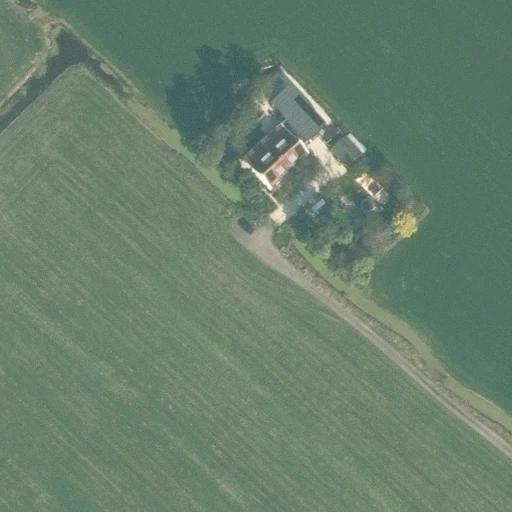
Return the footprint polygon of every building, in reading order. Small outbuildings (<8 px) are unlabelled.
[(292,84),(283,76),(275,84),(284,93),(292,84)] [(278,101),(269,92),(262,100),(270,108),(278,101)] [(289,127),(297,119),(281,104),(274,112),(289,127)] [(340,131),(320,111),(304,126),(324,146),(340,131)] [(252,173),(269,191),(307,156),(281,128),(241,163),(251,173),(252,173)] [(361,154),(344,137),(328,151),(345,169),(361,154)] [(390,236),(383,227),(373,235),(380,244),(390,236)]
